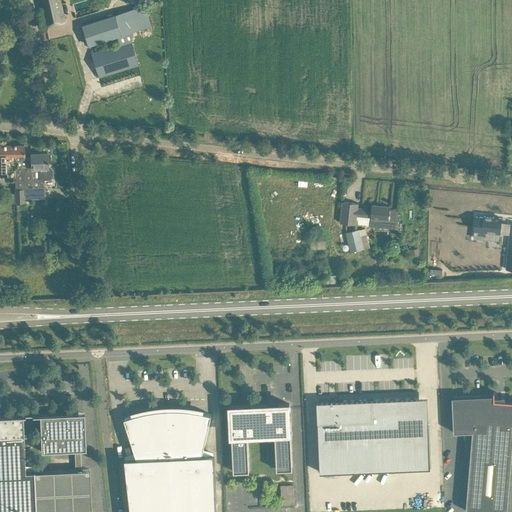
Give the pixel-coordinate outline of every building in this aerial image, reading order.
[(59,0),(40,0),(46,26),(64,21),(59,0)] [(119,44),(91,53),(98,77),(138,65),(131,40),(132,31),(151,25),(145,6),(82,25),(88,45),(116,36),(119,44)] [(25,166),(24,157),(24,144),(6,145),(6,163),(6,172),(6,176),(15,176),(14,166),(25,166)] [(32,188),(15,189),(16,203),(24,203),(24,199),(45,198),(44,179),(50,178),(52,176),(52,168),(49,166),(48,166),(47,152),(31,153),(32,188)] [(14,166),(15,176),(15,189),(32,188),(31,153),(31,157),(24,157),(25,166),(14,166)] [(343,201),(341,222),(356,224),(356,216),(371,217),(370,227),(396,230),(398,216),(389,215),(390,206),(372,204),(372,209),(357,208),(358,203),(343,201)] [(476,216),(475,229),(490,230),(489,239),(499,240),(500,231),(510,232),(507,269),(511,269),(511,224),(501,223),(501,217),(484,216),(484,217),(476,216)] [(359,229),(346,233),(350,251),(351,251),(364,248),(362,241),(368,240),(367,234),(360,235),(359,229)] [(325,240),(309,240),(310,248),(326,248),(325,240)] [(505,394),(452,396),(454,431),(473,431),(466,511),(507,511),(511,450),(511,399),(504,399),(505,394)] [(373,399),(317,401),(320,472),(431,467),(429,421),(419,422),(418,397),(417,397),(373,399)] [(290,403),(278,404),(278,406),(268,407),(268,404),(231,406),(234,471),(250,470),(248,434),(275,433),(277,469),(293,468),(290,403)] [(125,418),(137,457),(125,458),(131,511),(217,511),(214,454),(203,454),(212,414),(200,411),(187,409),(174,409),(161,409),(148,411),(135,414),(125,418)] [(84,413),(47,414),(39,415),(41,451),(74,450),(75,470),(34,471),(35,511),(91,511),(89,469),(81,469),(80,449),(86,449),(84,413)] [(0,511),(35,511),(34,471),(33,471),(25,472),(23,416),(23,415),(0,416),(0,511)] [(294,505),(293,484),(281,485),(282,505),(294,505)]
